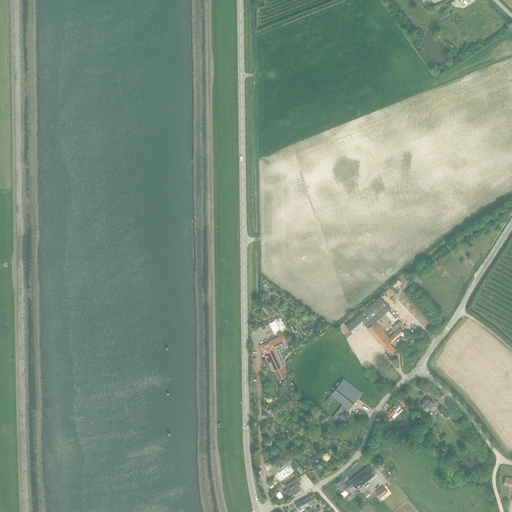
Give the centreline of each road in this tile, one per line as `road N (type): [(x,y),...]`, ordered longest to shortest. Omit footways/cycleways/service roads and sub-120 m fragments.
road 1 (tertiary): [(258,511),(244,375),(240,0)]
road 2 (residential): [(258,511),(298,497),(353,461),(377,411),(417,368)]
road 3 (unclassified): [(511,464),(417,368)]
road 4 (unclassified): [(443,333),(511,224)]
